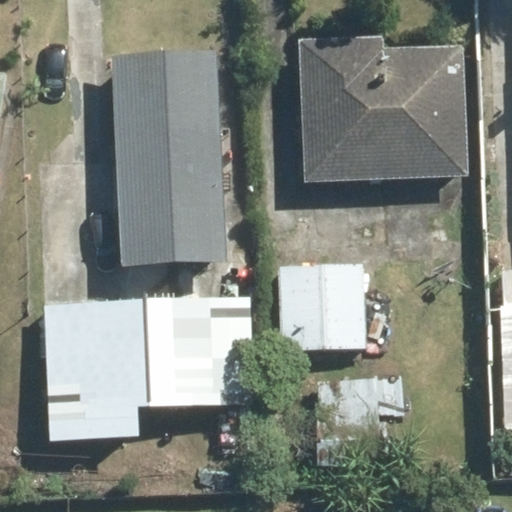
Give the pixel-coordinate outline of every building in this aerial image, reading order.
[(303,190),(470,181),(463,48),(296,57),(303,190)] [(118,273),(227,265),(214,61),(105,68),(118,273)] [(364,352),(360,271),(284,274),(288,355),(364,352)] [(511,424),(511,271),(501,272),(508,425),(511,424)] [(263,276),(219,276),(218,324),(262,325),(263,276)] [(50,310),(51,406),(141,405),(140,309),(50,310)] [(265,334),(213,331),(210,398),(261,400),(265,334)] [(384,379),(303,378),(303,450),(384,450),(384,379)]
